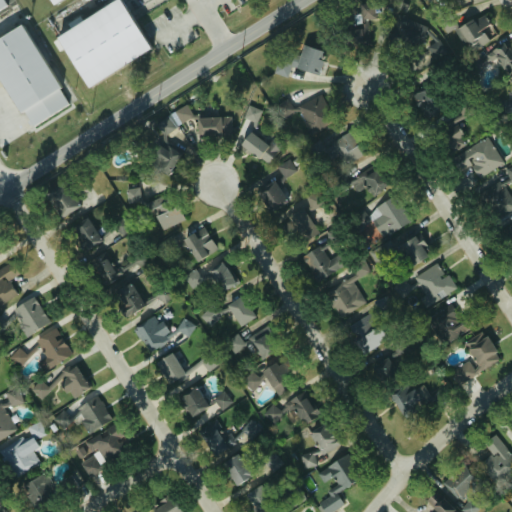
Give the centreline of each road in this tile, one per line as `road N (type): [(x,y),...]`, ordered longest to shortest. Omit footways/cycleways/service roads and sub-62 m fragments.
road 1 (residential): [(13,187),(219,511)]
road 2 (secondary): [(0,194),(303,0)]
road 3 (residential): [(403,477),(218,185)]
road 4 (residential): [(511,316),(364,85)]
road 5 (residential): [(377,511),(403,477),(511,384)]
